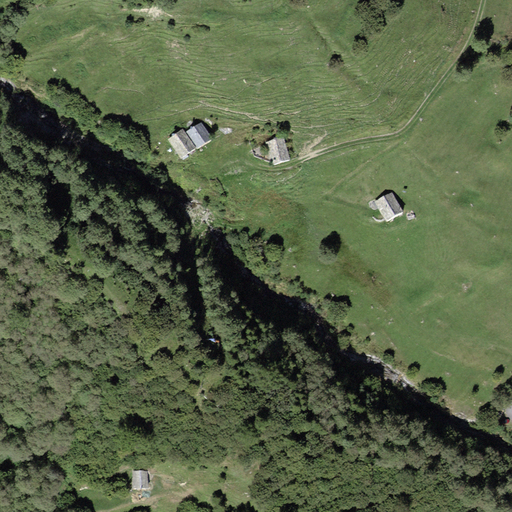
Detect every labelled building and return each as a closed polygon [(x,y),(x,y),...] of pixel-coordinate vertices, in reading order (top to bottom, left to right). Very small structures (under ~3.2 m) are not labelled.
[(201,123),(187,132),(198,148),(212,139),(201,123)] [(182,129),(168,139),(181,159),(196,149),(182,129)] [(284,138),(266,143),(271,165),(290,161),(284,138)] [(392,193),(375,202),(386,221),(403,213),(392,193)] [(146,472),(134,473),(134,488),(147,487),(146,472)]
